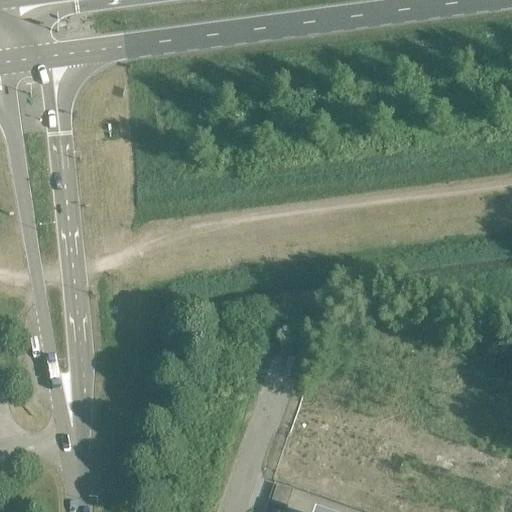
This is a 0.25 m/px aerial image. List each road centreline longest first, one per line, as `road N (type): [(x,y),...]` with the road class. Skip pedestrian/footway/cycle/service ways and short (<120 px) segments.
road 1 (trunk): [(52,52),(449,0)]
road 2 (unclassified): [(74,440),(81,375),(52,52)]
road 3 (unclassified): [(4,58),(37,301),(74,440)]
